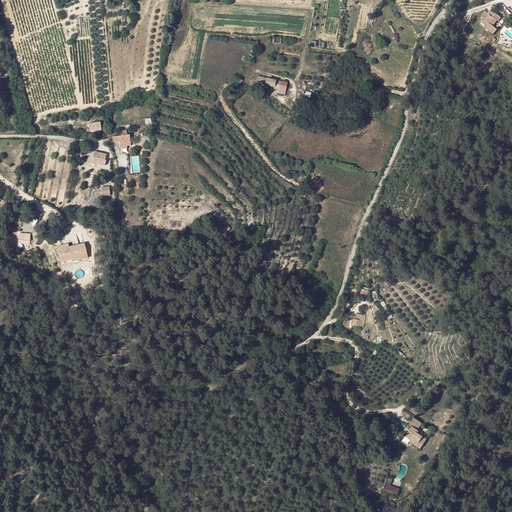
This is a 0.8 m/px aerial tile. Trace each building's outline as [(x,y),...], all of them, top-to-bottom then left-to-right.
[(493,13),(490,17),(494,21),(490,25),(494,29),(493,30),(497,33),(498,32),(501,31),(501,28),(503,26),(502,25),(505,21),(497,15),(496,16),(493,13)] [(488,16),(484,21),(489,24),(490,25),(494,21),(490,17),(488,16)] [(275,81),(266,79),(265,84),(258,83),(257,86),(269,88),(270,86),(273,86),(275,81)] [(287,84),(279,82),(278,90),(277,94),(284,96),(287,84)] [(99,121),(87,122),(88,130),(100,129),(99,121)] [(122,136),(119,136),(119,141),(119,146),(126,146),(130,146),(130,135),(127,135),(127,131),(121,131),(122,136)] [(511,148),(503,149),(502,153),(501,154),(500,155),(500,156),(500,157),(501,159),(502,160),(504,160),(506,159),(505,156),(509,155),(509,161),(511,160),(511,148)] [(94,149),(90,157),(95,160),(95,162),(102,166),(105,159),(103,159),(105,154),(94,149)] [(56,247),(58,260),(70,258),(70,260),(86,257),(84,245),(68,248),(68,245),(56,247)] [(420,245),(410,253),(412,255),(415,253),(418,256),(420,254),(424,250),(420,245)] [(360,294),(367,297),(369,291),(362,288),(360,294)] [(411,424),(403,435),(404,436),(409,438),(409,439),(412,441),(419,446),(425,437),(420,433),(416,431),(417,428),(415,427),(420,420),(412,415),(408,422),(411,424)] [(383,490),(398,493),(400,487),(391,486),(392,479),(386,478),(383,490)]
